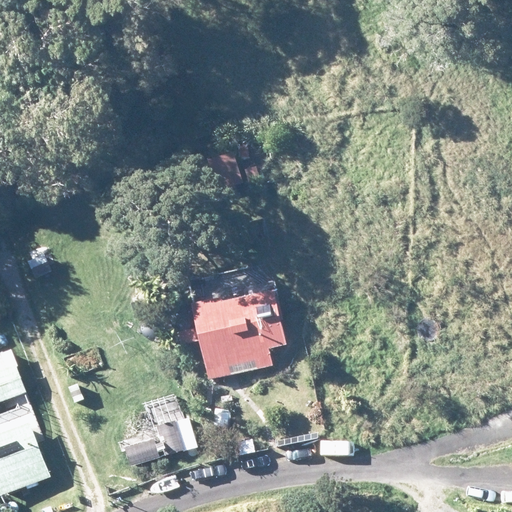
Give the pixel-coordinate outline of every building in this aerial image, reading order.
[(212,164),(221,192),(245,184),(236,157),(212,164)] [(253,192),(264,189),(260,169),(248,173),(253,192)] [(31,264),(38,282),(56,275),(49,257),(31,264)] [(280,296),(228,307),(227,303),(200,308),(215,379),(277,368),(273,351),(290,348),(280,296)] [(199,344),(197,331),(180,334),(182,346),(199,344)] [(0,407),(30,396),(18,368),(2,375),(0,368),(0,407)] [(70,389),(77,407),(88,403),(81,384),(70,389)] [(217,410),(215,426),(229,428),(231,412),(217,410)] [(198,450),(190,418),(159,427),(168,458),(198,450)] [(0,442),(0,498),(1,501),(53,482),(34,430),(0,442)] [(128,451),(134,469),(162,461),(157,443),(128,451)]
